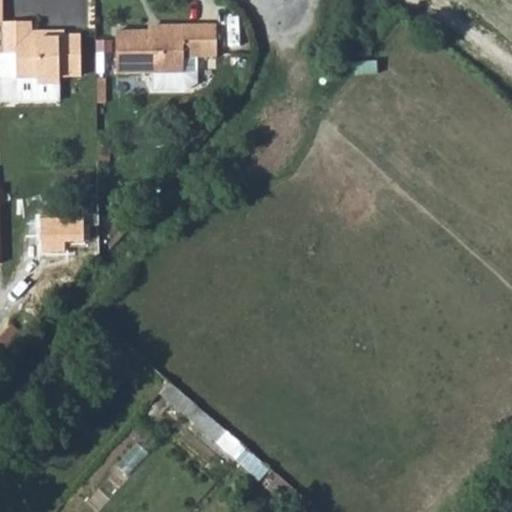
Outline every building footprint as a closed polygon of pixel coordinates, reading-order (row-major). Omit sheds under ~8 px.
[(0,0),(0,52),(2,53),(3,101),(63,100),(62,76),(84,76),(84,31),(67,32),(68,28),(35,28),(35,20),(6,21),(6,0),(0,0)] [(120,71),(188,73),(188,58),(224,59),(224,25),(187,24),(187,32),(121,30),(120,71)] [(31,294),(52,293),(51,271),(30,272),(31,294)] [(133,432),(193,483),(208,467),(194,457),(146,419),(133,432)] [(193,483),(216,501),(231,486),(208,467),(193,483)]
